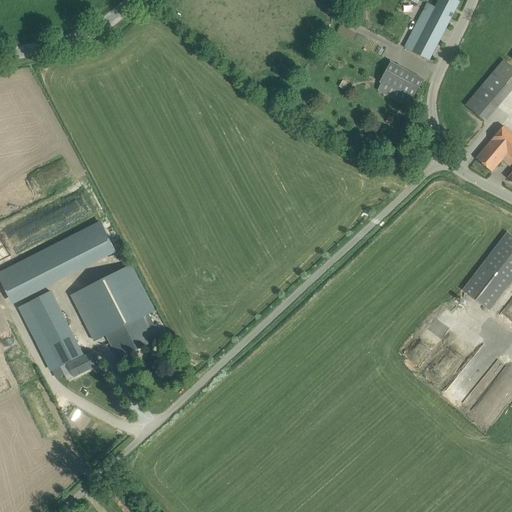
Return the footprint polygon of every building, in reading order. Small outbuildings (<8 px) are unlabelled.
[(404,47),(429,60),(460,2),(456,0),(439,0),(436,7),(428,3),(404,47)] [(466,105),(485,121),(511,89),(511,66),(504,60),(466,105)] [(383,81),(378,90),(408,106),(423,79),(391,62),(381,80),(383,81)] [(511,132),(504,126),(476,158),(492,172),(508,154),(511,157),(511,173),(508,178),(511,180),(511,132)] [(0,278),(12,302),(115,249),(102,223),(0,275),(0,278)] [(463,290),(489,310),(511,280),(511,235),(508,232),(463,290)] [(150,328),(144,316),(155,311),(131,265),(72,295),(95,341),(103,337),(106,345),(110,343),(118,359),(163,336),(157,325),(150,328)] [(20,307),(52,370),(83,354),(51,292),(20,307)] [(68,364),(74,377),(98,365),(92,352),(68,364)] [(60,367),(53,370),(56,376),(63,372),(60,367)]
